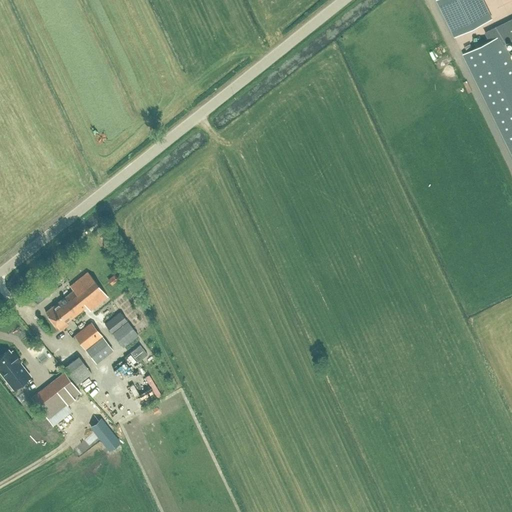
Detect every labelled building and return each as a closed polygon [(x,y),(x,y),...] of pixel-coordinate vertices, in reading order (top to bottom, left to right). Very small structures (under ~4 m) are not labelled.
[(491,18),(482,0),(437,0),(455,36),(491,18)] [(89,310),(107,295),(87,270),(69,285),(73,289),(45,311),(59,330),(67,324),(65,322),(86,305),(89,310)] [(128,349),(140,338),(119,311),(105,323),(125,348),(126,347),(128,349)] [(74,334),(85,348),(101,335),(90,322),(74,334)] [(112,349),(101,335),(85,348),(95,361),(112,349)] [(40,373),(53,362),(39,345),(26,356),(40,373)] [(143,348),(129,352),(133,363),(146,359),(143,348)] [(10,352),(8,349),(6,351),(4,349),(0,352),(0,371),(13,388),(25,379),(19,371),(23,367),(16,359),(18,358),(12,350),(10,352)] [(91,373),(78,356),(63,367),(75,384),(91,373)] [(130,397),(143,390),(127,359),(114,366),(130,397)] [(50,382),(30,396),(47,419),(81,393),(64,371),(50,382)]
